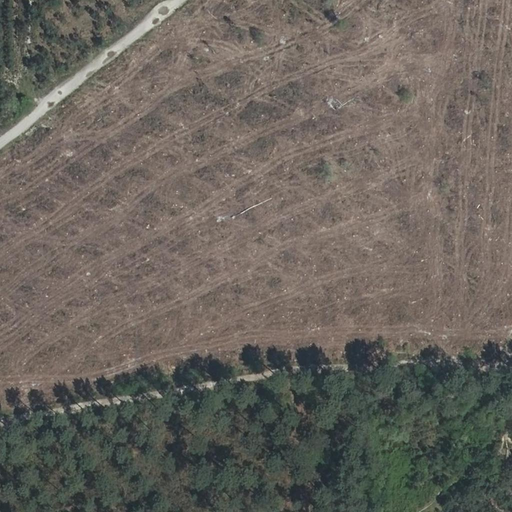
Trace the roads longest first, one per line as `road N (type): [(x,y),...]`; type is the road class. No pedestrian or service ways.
road 1 (track): [(0,416),(341,365),(511,357)]
road 2 (track): [(0,144),(176,0)]
